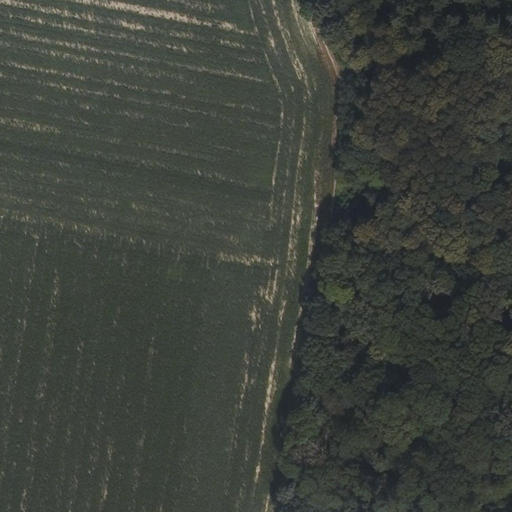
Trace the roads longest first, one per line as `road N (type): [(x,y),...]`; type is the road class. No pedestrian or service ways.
road 1 (track): [(323,46),(354,113),(287,511)]
road 2 (track): [(511,37),(323,46)]
